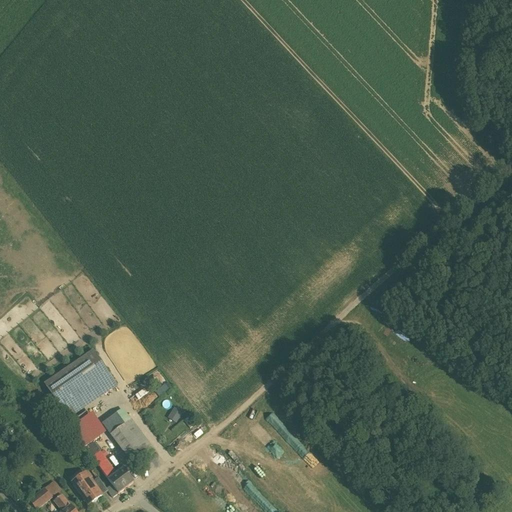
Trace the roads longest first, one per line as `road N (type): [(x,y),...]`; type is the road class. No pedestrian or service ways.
road 1 (unclassified): [(133,495),(211,437),(511,157)]
road 2 (track): [(447,218),(240,0)]
